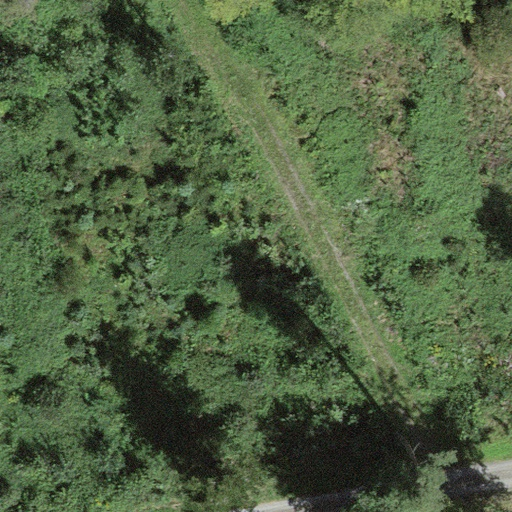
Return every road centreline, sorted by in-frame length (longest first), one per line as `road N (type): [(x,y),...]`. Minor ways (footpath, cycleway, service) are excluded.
road 1 (track): [(446,481),(193,0)]
road 2 (track): [(271,511),(511,467)]
